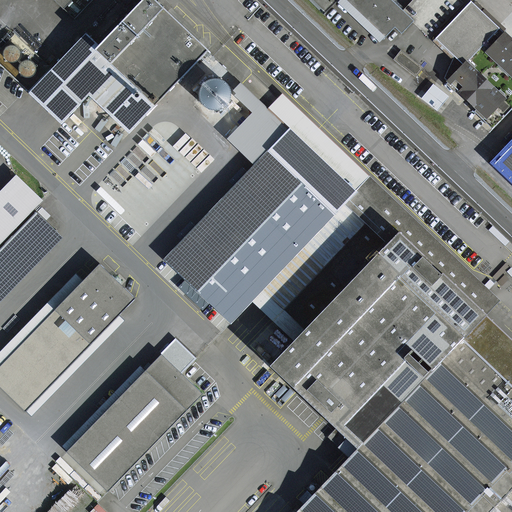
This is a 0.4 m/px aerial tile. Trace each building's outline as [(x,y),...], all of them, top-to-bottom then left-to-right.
[(208,50),(155,0),(143,0),(99,46),(86,34),(29,93),(62,124),(89,96),(127,133),(208,50)] [(72,0),(55,0),(64,8),(72,0)] [(391,0),(345,0),(385,38),(395,28),(402,35),(414,22),(391,0)] [(446,84),(499,30),(470,2),(433,42),(451,61),(443,80),(446,84)] [(446,84),(492,130),(511,110),(511,43),(499,30),(446,84)] [(401,51),(393,60),(416,78),(423,68),(401,51)] [(253,165),(289,128),(240,82),(233,90),(215,73),(187,101),(253,165)] [(427,92),(421,99),(437,112),(443,104),(449,97),(433,84),(427,92)] [(356,192),(289,128),(253,165),(162,261),(229,325),(345,203),(356,192)] [(511,142),(491,165),(511,185),(511,142)] [(18,176),(0,193),(0,244),(43,201),(18,176)] [(511,511),(511,340),(356,192),(345,203),(366,223),(282,310),(304,330),(271,365),(358,448),(297,511),(511,511)] [(0,301),(63,237),(37,212),(0,250),(0,301)] [(28,411),(135,299),(99,265),(0,368),(0,384),(14,398),(28,411)] [(110,492),(203,395),(182,375),(162,355),(68,452),(110,492)]
